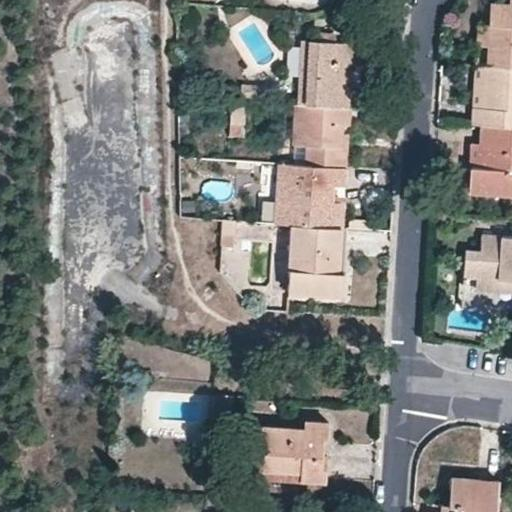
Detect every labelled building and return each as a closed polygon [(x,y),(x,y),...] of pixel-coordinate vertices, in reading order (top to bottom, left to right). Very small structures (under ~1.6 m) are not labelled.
[(487,66),(490,66),(511,67),(511,0),(510,0),(510,4),(492,2),(490,25),(487,66)] [(477,65),(487,66),(490,25),(480,24),(477,65)] [(320,33),(320,42),(336,43),(336,34),(320,33)] [(304,41),(300,105),(348,108),(352,44),(336,43),(320,42),(304,41)] [(487,66),(477,65),(474,106),(488,107),(490,66),(487,66)] [(482,126),(511,127),(511,67),(490,66),(488,107),(474,106),(473,125),(482,126)] [(250,86),(242,86),(242,98),(249,98),(250,86)] [(250,86),(249,98),(270,100),(270,88),(250,86)] [(300,105),(296,105),(294,146),(299,146),(298,165),(340,167),(342,135),(343,125),(350,125),(351,108),(348,108),(300,105)] [(230,126),(229,137),(244,138),(245,127),(230,126)] [(511,127),(482,126),(481,144),(479,169),(470,168),(469,192),(511,195),(511,127)] [(349,135),(342,135),(340,167),(347,168),(349,135)] [(481,144),(473,143),(470,168),(479,169),(481,144)] [(347,168),(340,167),(298,165),(280,164),(276,224),(294,225),(331,226),(333,203),(334,186),(346,186),(347,168)] [(331,226),(342,227),(344,204),(333,203),(331,226)] [(237,221),(224,220),(222,248),(234,249),(234,237),(237,237),(237,221)] [(331,226),(294,225),(289,291),(327,293),(328,273),(338,272),(342,227),(331,226)] [(338,272),(328,273),(327,293),(343,294),(347,228),(342,227),(338,272)] [(511,237),(483,235),(482,252),(466,251),(465,276),(477,277),(511,279),(511,237)] [(511,279),(477,277),(476,291),(511,293),(511,279)] [(234,395),(213,395),(211,423),(232,424),(234,395)] [(262,427),(259,477),(326,482),(329,423),(305,421),(305,430),(262,427)] [(453,477),(451,505),(455,505),(454,511),(496,511),(499,481),(453,477)]
